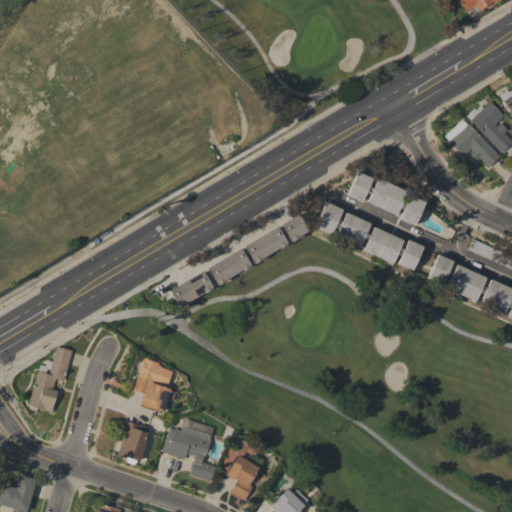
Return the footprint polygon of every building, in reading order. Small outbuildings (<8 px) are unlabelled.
[(497,0),(492,3),(491,2),(477,11),(474,5),(464,11),(457,0),(497,0)] [(511,122),(506,114),(508,113),(506,109),(506,108),(499,98),(511,88),(511,122)] [(488,101),(501,115),(493,123),(495,126),(498,123),(505,130),(502,133),(511,142),(499,153),(464,116),(472,108),(473,110),(478,105),(481,108),(488,101)] [(442,136),(461,118),(475,134),(476,133),(498,156),(486,167),(478,158),(475,161),(468,154),(471,151),(469,149),(460,157),(446,142),(447,141),(442,136)] [(345,195),(355,171),(370,178),(367,185),(371,187),(375,177),(405,191),(401,199),(405,201),(408,195),(423,202),(413,225),(397,218),(402,208),(398,207),(395,214),(364,201),(368,193),(364,192),(360,201),(345,195)] [(324,202),(340,209),(336,218),(340,220),(344,212),(368,223),(364,232),(369,233),(372,226),(401,240),(398,247),(402,249),(406,239),(421,246),(411,270),(396,263),(400,255),(395,253),(391,263),(361,250),(365,240),(361,239),(358,245),(334,234),(337,228),(332,227),(329,235),(313,227),(324,202)] [(306,230),(296,236),(297,237),(290,241),(289,240),(288,241),(278,224),(296,213),(306,230)] [(242,245),(275,226),(285,243),(285,244),(277,249),(277,248),(260,257),(261,258),(253,263),(253,262),(252,263),(242,245)] [(471,238),(511,257),(511,270),(466,249),(471,238)] [(215,285),(205,268),(238,247),(249,265),(248,265),(249,266),(241,271),(240,269),(223,279),(224,280),(216,285),(216,284),(215,285)] [(426,278),(436,254),(451,260),(447,270),(451,272),(455,264),(485,277),(481,285),(485,287),(489,279),(511,288),(511,291),(509,298),(511,299),(511,319),(506,317),(510,307),(506,306),(503,312),(479,301),(482,293),(478,291),(474,301),(444,288),(448,278),(444,277),(441,285),(426,278)] [(167,290),(201,270),(211,287),(210,288),(210,289),(203,293),(202,292),(185,302),(186,303),(178,308),(178,307),(177,307),(167,290)] [(71,350),(62,380),(54,378),(51,389),(56,390),(50,412),(41,410),(41,408),(26,404),(36,370),(47,373),(55,345),(71,350)] [(143,359),(155,364),(154,367),(169,371),(165,385),(151,380),(151,382),(169,388),(161,412),(139,405),(143,393),(131,389),(137,373),(138,373),(143,359)] [(138,461),(116,453),(121,439),(117,438),(124,420),(139,425),(138,429),(146,432),(143,440),(145,441),(138,461)] [(160,450),(167,427),(173,429),(173,428),(179,430),(181,426),(209,435),(208,439),(209,439),(203,457),(202,456),(200,461),(215,466),(208,481),(187,474),(194,454),(192,453),(191,456),(185,453),(183,459),(165,453),(165,452),(160,450)] [(224,474),(236,454),(247,461),(251,453),(262,460),(248,484),(251,486),(243,501),(228,492),(235,481),(224,474)] [(17,474),(34,479),(25,511),(9,511),(11,508),(0,505),(0,488),(1,484),(14,487),(17,474)] [(294,489),(304,497),(299,502),(302,505),(295,511),(278,511),(269,505),(285,488),(291,493),(294,489)] [(116,511),(117,509),(93,503),(91,511),(116,511)]
